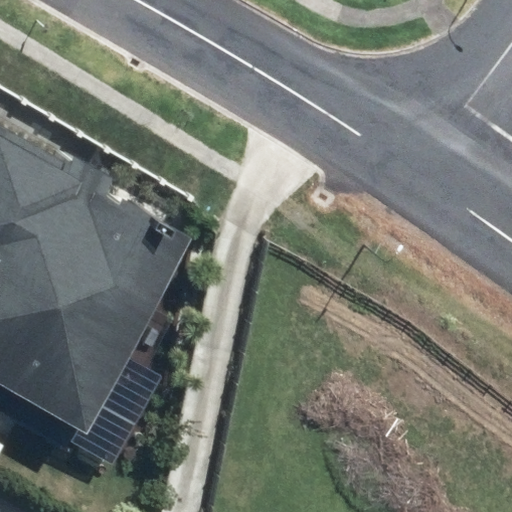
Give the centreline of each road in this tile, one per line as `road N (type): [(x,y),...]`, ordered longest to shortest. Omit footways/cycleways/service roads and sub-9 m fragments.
road 1 (residential): [(414,172),(134,0)]
road 2 (residential): [(511,35),(414,172)]
road 3 (residential): [(511,243),(414,172)]
